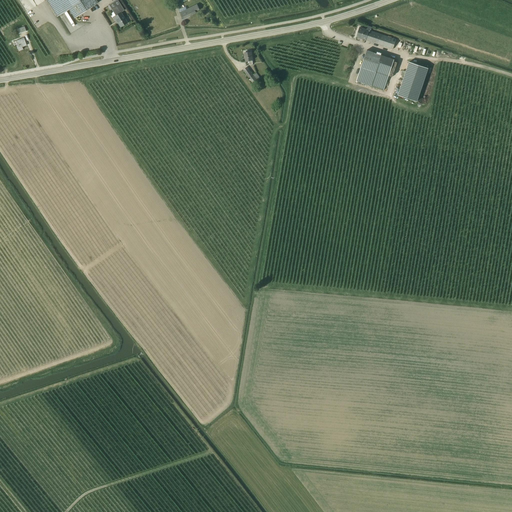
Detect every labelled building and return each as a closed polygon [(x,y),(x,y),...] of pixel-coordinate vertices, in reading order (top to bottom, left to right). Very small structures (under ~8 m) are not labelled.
[(46,0),(57,17),(68,9),(74,18),(98,3),(96,0),(46,0)] [(200,10),(197,4),(180,12),(183,19),(196,13),(195,12),(200,10)] [(121,27),(127,23),(121,13),(117,6),(111,9),(116,16),(113,17),(115,21),(116,21),(121,27)] [(366,30),(360,28),(356,37),(366,40),(393,49),(396,39),(371,30),(372,27),(368,26),(367,28),(366,30)] [(15,41),(17,46),(18,51),(23,49),(22,47),(26,45),(24,38),(15,41)] [(382,55),(374,52),(367,50),(361,67),(358,75),(373,80),(376,72),(389,76),(395,59),(382,55)] [(245,53),(246,61),(249,61),(249,65),(253,64),(251,52),(245,53)] [(431,64),(410,57),(400,85),(421,92),(431,64)] [(247,67),(243,70),(253,84),(260,78),(256,72),(253,75),(247,67)]
